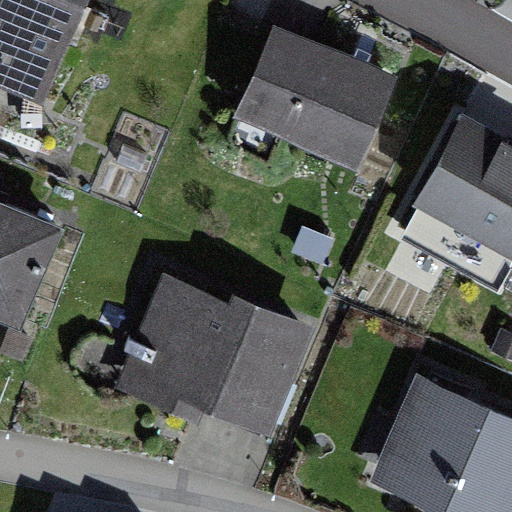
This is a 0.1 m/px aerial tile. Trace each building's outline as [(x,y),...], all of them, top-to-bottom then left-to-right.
[(87,0),(0,0),(0,78),(48,97),(87,0)] [(392,89),(273,35),(235,120),(354,173),(392,89)] [(511,136),(461,110),(396,235),(506,292),(511,280),(511,136)] [(62,220),(0,196),(0,315),(21,324),(62,220)] [(307,321),(163,272),(125,385),(268,433),(307,321)] [(511,511),(511,418),(415,377),(374,470),(470,511),(511,511)]
